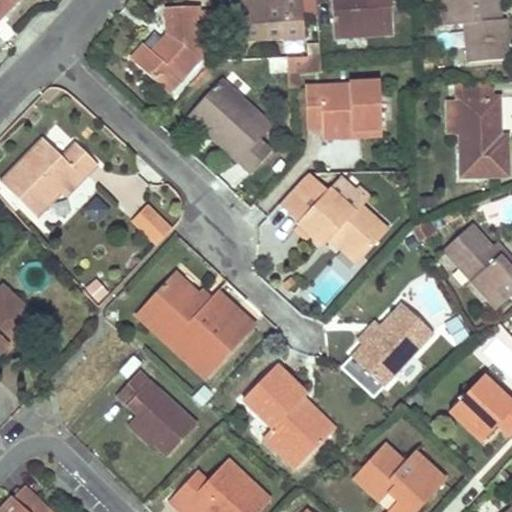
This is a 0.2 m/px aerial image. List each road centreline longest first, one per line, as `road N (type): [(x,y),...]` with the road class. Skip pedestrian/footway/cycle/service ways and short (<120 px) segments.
road 1 (residential): [(47,50),(194,186),(239,275),(292,328),(320,339)]
road 2 (residential): [(122,511),(49,445),(24,450),(0,472)]
road 3 (unknown): [(221,240),(315,144)]
